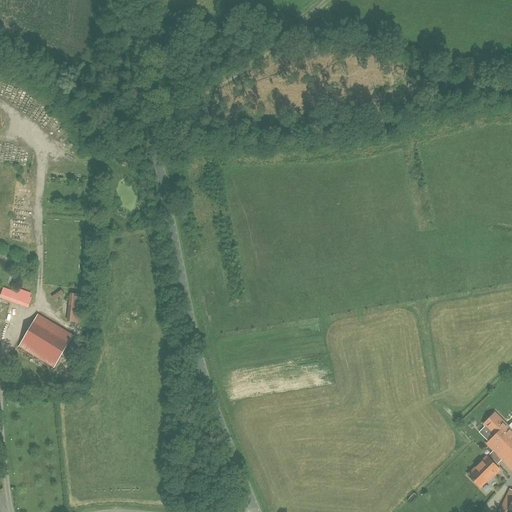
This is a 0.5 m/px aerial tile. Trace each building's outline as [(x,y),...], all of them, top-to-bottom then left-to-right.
[(0,297),(13,303),(17,292),(3,287),(0,295),(0,297)] [(52,296),(55,300),(64,294),(62,289),(52,296)] [(74,293),(71,322),(82,322),(85,294),(74,293)] [(19,346),(53,367),(72,335),(38,315),(19,346)] [(511,430),(495,413),(484,424),(485,426),(495,436),(488,442),(487,444),(493,450),(496,453),(491,458),(495,461),(499,457),(511,469),(511,430)] [(488,455),(468,475),(480,487),(486,480),(487,481),(499,470),(496,466),(498,464),(495,461),(491,458),(488,455)] [(511,511),(511,490),(510,490),(503,503),(511,506),(508,511),(511,511)]
